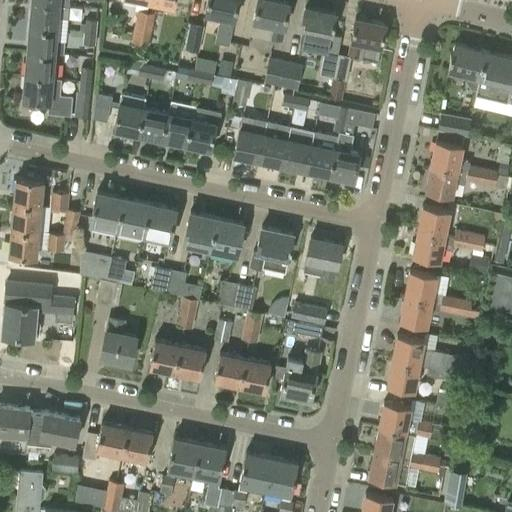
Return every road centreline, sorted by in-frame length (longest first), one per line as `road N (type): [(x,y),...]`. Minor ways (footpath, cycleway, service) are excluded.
road 1 (residential): [(372,224),(0,144)]
road 2 (residential): [(330,444),(0,376)]
road 3 (residential): [(372,224),(414,0)]
road 4 (residential): [(330,444),(372,224)]
